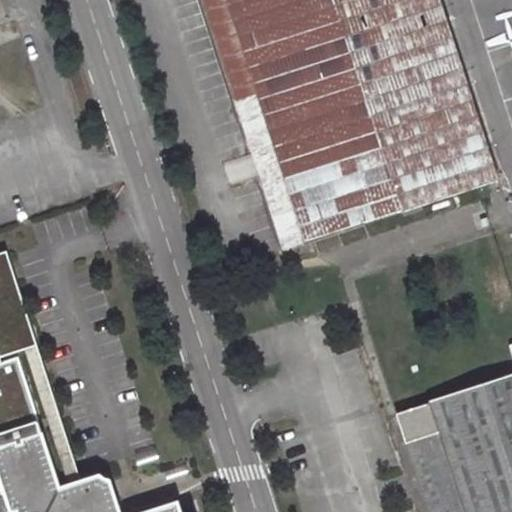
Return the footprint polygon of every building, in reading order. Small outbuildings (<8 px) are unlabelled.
[(307,239),(228,0),(203,0),(284,246),(307,239)] [(228,0),(307,239),(478,182),(495,176),(436,0),(228,0)] [(0,366),(2,366),(0,358),(0,354),(36,343),(6,251),(0,252),(0,366)] [(0,366),(0,433),(38,420),(18,361),(2,366),(0,366)] [(511,511),(511,374),(430,402),(430,404),(398,413),(430,511),(511,511)] [(38,420),(0,433),(0,447),(42,434),(38,420)] [(0,447),(0,474),(12,511),(181,511),(178,502),(148,511),(120,511),(111,483),(96,476),(60,488),(42,434),(0,447)]
